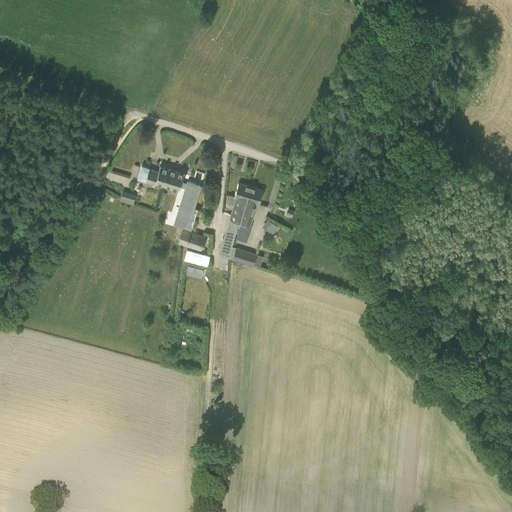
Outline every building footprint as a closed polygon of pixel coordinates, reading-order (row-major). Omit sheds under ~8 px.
[(142,166),(138,178),(145,181),(154,183),(154,184),(155,184),(155,183),(167,186),(172,169),(160,165),(158,171),(149,168),(142,166)] [(172,169),(167,186),(178,190),(180,186),(185,188),(176,217),(188,221),(187,227),(185,227),(183,230),(190,232),(198,208),(193,207),(200,185),(187,181),(187,183),(181,181),(184,173),(183,172),(183,173),(172,169)] [(235,198),(224,235),(234,238),(239,221),(250,186),(239,183),(234,197),(235,198)] [(262,190),(250,186),(239,221),(240,222),(235,238),(246,242),(256,204),(258,204),(262,190)] [(120,200),(134,203),(135,197),(121,194),(120,200)] [(272,234),(278,226),(268,218),(262,226),(272,234)] [(182,230),(179,241),(201,248),(204,237),(190,232),(183,230),(182,230)] [(232,246),(222,242),(219,251),(229,254),(232,246)] [(236,247),(233,258),(241,261),(245,250),(236,247)] [(185,258),(208,264),(211,255),(187,248),(185,258)] [(252,265),(256,253),(249,251),(246,263),(252,265)] [(188,264),(186,272),(201,276),(203,268),(188,264)]
